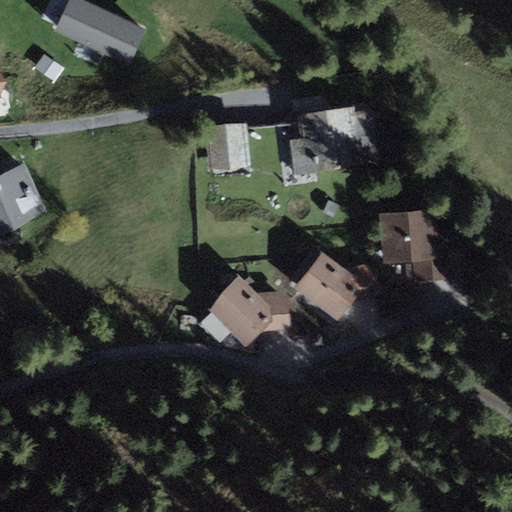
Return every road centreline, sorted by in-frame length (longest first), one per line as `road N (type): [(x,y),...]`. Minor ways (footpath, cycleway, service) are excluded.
road 1 (residential): [(322,380),(191,351),(121,352),(0,393)]
road 2 (track): [(511,411),(414,372),(322,380)]
